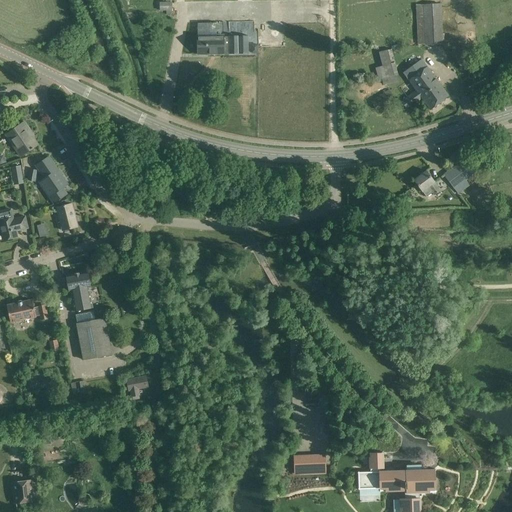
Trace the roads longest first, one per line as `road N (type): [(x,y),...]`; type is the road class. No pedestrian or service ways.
road 1 (unclassified): [(336,156),(336,195),(299,219),(205,226),(133,214)]
road 2 (secondary): [(336,156),(431,140),(511,114)]
road 3 (secondary): [(336,156),(266,156),(160,127)]
road 4 (unclassified): [(133,214),(95,177),(42,99),(40,71)]
road 5 (unknown): [(147,218),(145,332),(91,361)]
road 6 (unclassified): [(133,214),(114,237),(0,276)]
road 7 (track): [(332,0),(336,145)]
road 8 (secondary): [(160,127),(40,71)]
